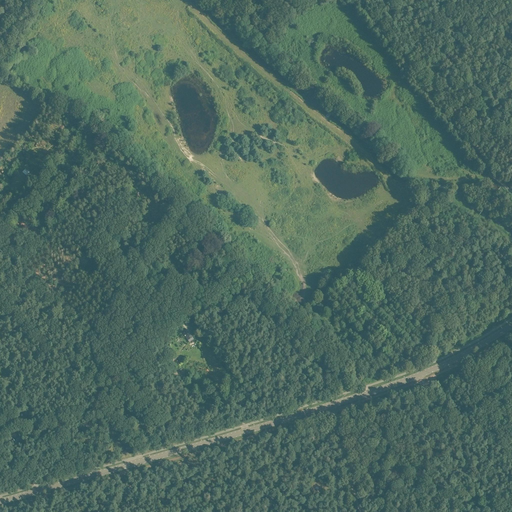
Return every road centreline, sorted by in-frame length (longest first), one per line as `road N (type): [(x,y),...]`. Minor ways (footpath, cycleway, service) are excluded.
road 1 (track): [(363,387),(106,136),(0,75)]
road 2 (tertiary): [(0,500),(330,404)]
road 3 (track): [(511,193),(358,0)]
road 4 (track): [(420,381),(434,404),(470,419),(511,459)]
